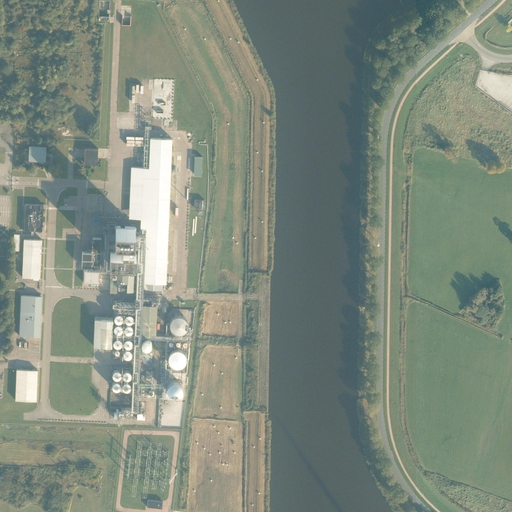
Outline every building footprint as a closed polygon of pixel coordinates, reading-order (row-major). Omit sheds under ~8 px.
[(163,283),(166,283),(172,138),(151,137),(150,167),(131,167),(129,218),(141,219),(141,228),(146,228),(144,289),(162,289),(163,283)] [(29,161),(46,162),(46,147),(29,146),(29,161)] [(98,149),(85,148),(84,163),(98,164),(98,149)] [(203,156),(195,156),(194,175),(202,176),(203,156)] [(205,200),(194,199),(194,208),(204,208),(205,200)] [(24,230),(42,231),(43,205),(25,204),(24,230)] [(115,239),(135,240),(135,227),(116,226),(115,239)] [(101,238),(93,237),(92,251),(83,251),(82,266),(100,267),(101,238)] [(22,277),(40,278),(42,240),(24,239),(22,277)] [(110,261),(136,263),(136,252),(133,252),(133,249),(123,248),(123,251),(110,251),(110,261)] [(84,283),(99,283),(100,271),(84,271),(84,283)] [(127,290),(134,290),(134,273),(111,272),(110,276),(116,276),(115,279),(110,279),(110,292),(117,292),(117,281),(127,281),(127,290)] [(42,296),(21,295),(19,336),(40,337),(42,296)] [(157,305),(143,305),(142,334),(156,334),(157,305)] [(173,315),(173,331),(188,330),(187,314),(173,315)] [(94,346),(111,347),(113,317),(95,316),(94,346)] [(152,348),(153,339),(146,338),(145,347),(152,348)] [(168,353),(176,368),(190,361),(183,346),(168,353)] [(15,400),(37,401),(38,370),(17,369),(15,400)] [(185,392),(183,379),(169,381),(171,395),(185,392)] [(147,506),(162,508),(163,501),(148,499),(147,506)]
